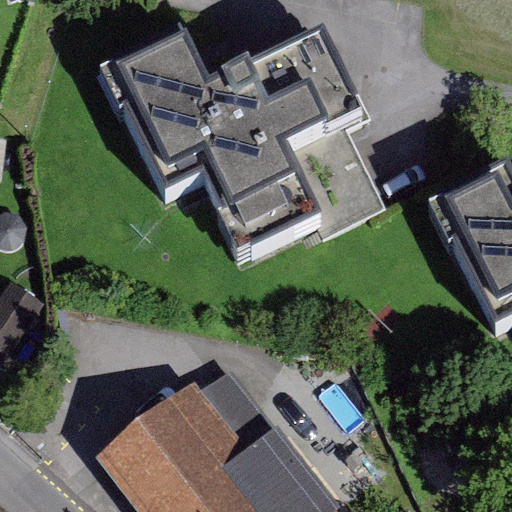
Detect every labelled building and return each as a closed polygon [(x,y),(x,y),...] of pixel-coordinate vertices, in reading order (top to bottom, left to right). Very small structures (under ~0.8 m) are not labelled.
[(188,50),(117,84),(176,206),(215,187),(252,263),(326,227),(295,165),(356,135),(371,128),(334,52),(216,109),(188,50)] [(326,227),(334,244),(394,214),(356,135),(295,165),(326,227)] [(511,183),(445,219),(511,344),(511,343),(511,183)] [(48,311),(23,293),(0,325),(0,344),(16,356),(48,311)] [(205,395),(108,473),(141,511),(319,511),(266,445),(267,413),(239,379),(212,402),(205,395)]
